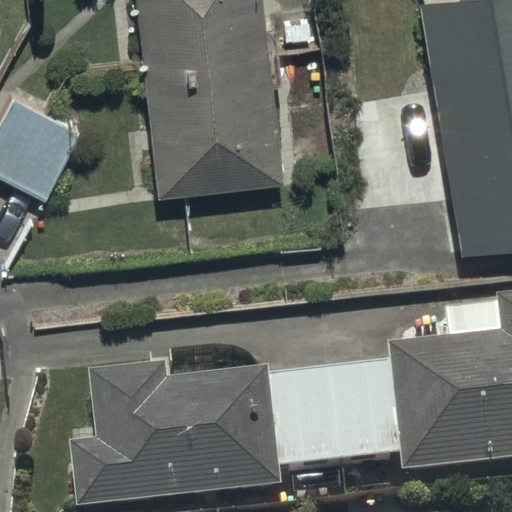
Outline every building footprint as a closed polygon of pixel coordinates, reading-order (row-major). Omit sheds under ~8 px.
[(136,0),(153,195),(279,185),(263,0),(136,0)] [(511,0),(421,0),(458,252),(511,244),(511,0)] [(7,98),(0,114),(0,176),(43,198),(75,132),(7,98)] [(268,387),(278,481),(402,468),(404,484),(511,472),(511,308),(496,310),(497,319),(444,323),(446,354),(388,358),(390,378),(268,387)] [(278,481),(268,387),(168,394),(167,379),(90,385),(95,454),(69,457),(74,511),(178,511),(280,502),(278,481)]
